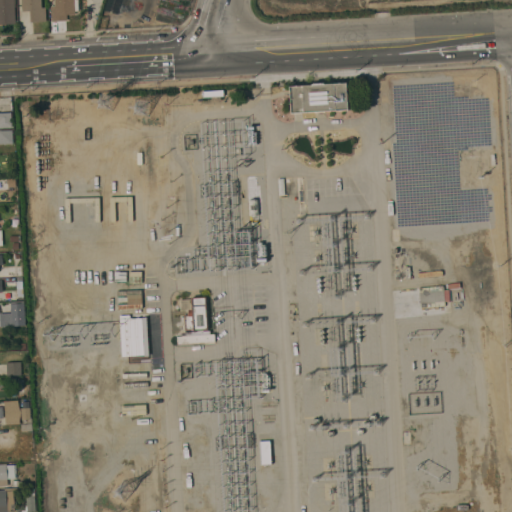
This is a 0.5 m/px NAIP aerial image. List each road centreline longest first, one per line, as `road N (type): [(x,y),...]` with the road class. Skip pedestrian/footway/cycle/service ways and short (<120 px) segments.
road 1 (secondary): [(203,56),(399,42)]
road 2 (secondary): [(70,64),(203,56)]
